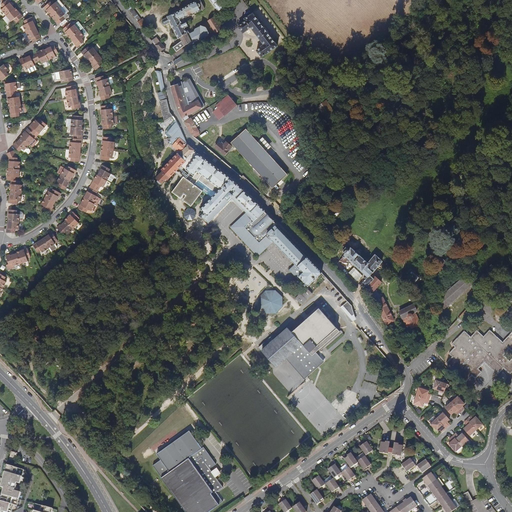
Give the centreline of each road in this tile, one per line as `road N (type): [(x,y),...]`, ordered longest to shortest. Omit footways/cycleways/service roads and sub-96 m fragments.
road 1 (unclassified): [(403,370),(340,283),(188,137),(160,56),(115,0)]
road 2 (residential): [(0,242),(50,220),(77,190),(90,159),(85,78),(53,37)]
road 3 (unknown): [(268,208),(293,173),(270,132),(243,114),(204,132)]
road 4 (residential): [(425,511),(409,488),(393,497),(368,483),(314,511)]
road 5 (tertiary): [(106,511),(30,404)]
road 6 (unknown): [(228,82),(249,64),(274,65),(271,91),(251,95),(236,87)]
